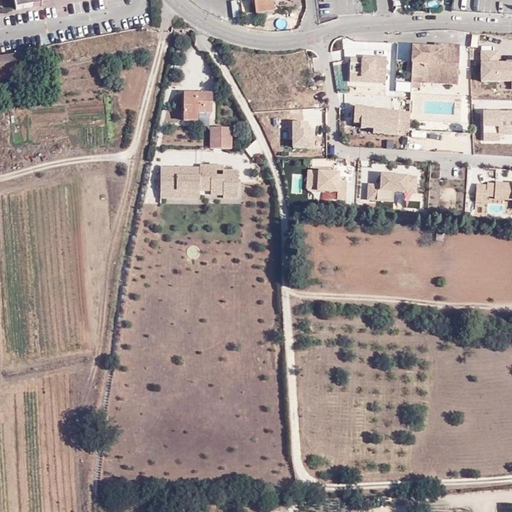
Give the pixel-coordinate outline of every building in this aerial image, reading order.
[(252,0),(253,14),(271,13),(270,1),(282,0),(252,0)] [(455,48),(410,47),(409,48),(409,79),(421,79),(421,84),(455,84),(455,48)] [(28,67),(28,53),(0,56),(0,69),(5,69),(28,67)] [(498,53),(481,53),(480,84),(511,84),(511,94),(511,93),(511,65),(497,67),(498,53)] [(455,86),(455,84),(421,84),(421,79),(409,79),(409,90),(418,90),(418,85),(455,86)] [(399,84),(385,85),(386,98),(400,97),(399,84)] [(212,89),(181,88),(182,118),(195,119),(196,112),(211,113),(212,89)] [(511,114),(482,114),(483,144),(499,145),(500,135),(511,134),(511,114)] [(232,129),(211,126),(210,149),(231,149),(232,129)] [(254,157),(262,153),(257,142),(249,146),(254,157)] [(201,165),(201,194),(225,195),(225,167),(224,162),(200,163),(201,165)] [(201,165),(160,165),(161,199),(201,199),(201,194),(201,165)] [(240,168),(225,167),(225,195),(225,198),(240,199),(240,168)] [(380,178),(378,188),(377,197),(416,200),(416,180),(380,178)] [(487,181),(487,185),(486,198),(495,199),(496,183),(496,181),(487,181)] [(511,184),(496,183),(495,199),(511,201),(511,184)] [(487,185),(476,184),(474,200),(486,201),(486,198),(487,185)] [(378,188),(368,186),(366,204),(376,204),(377,197),(378,188)] [(275,350),(283,350),(282,341),(275,341),(275,350)]
